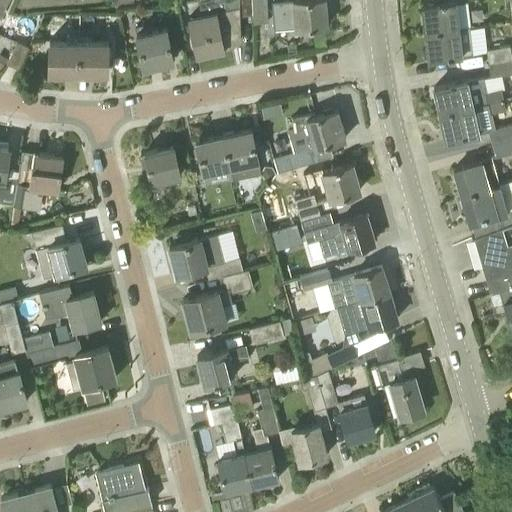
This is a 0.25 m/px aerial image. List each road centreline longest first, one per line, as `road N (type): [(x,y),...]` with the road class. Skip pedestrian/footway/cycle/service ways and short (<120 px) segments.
road 1 (unclassified): [(476,419),(378,56)]
road 2 (residential): [(164,406),(96,114)]
road 3 (residential): [(96,114),(378,56)]
road 4 (residential): [(286,511),(476,419)]
road 5 (residential): [(0,448),(164,406)]
